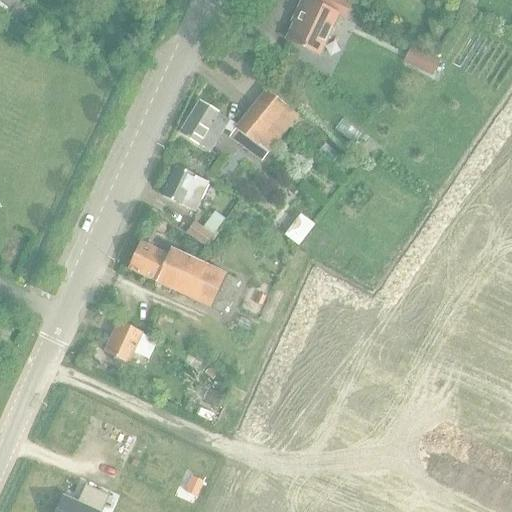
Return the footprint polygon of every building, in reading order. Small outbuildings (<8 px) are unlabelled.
[(343,19),(350,3),(343,0),(315,0),(314,3),(306,0),(287,40),(318,55),(336,15),(343,19)] [(264,159),(267,155),(298,118),(266,92),(238,126),(219,114),(223,108),(204,97),(200,103),(199,102),(180,134),(209,152),(224,129),(232,133),(229,137),(264,159)] [(175,169),(162,198),(189,211),(195,214),(196,212),(208,184),(194,178),(194,177),(175,169)] [(186,234),(205,248),(225,221),(216,213),(203,230),(194,224),(186,234)] [(286,235),(300,246),(312,229),(298,219),(286,235)] [(169,250),(166,256),(140,244),(127,273),(221,315),(237,280),(169,250)] [(132,352),(149,359),(156,341),(118,323),(104,353),(115,358),(113,361),(121,364),(123,362),(127,364),(132,352)] [(63,496),(56,511),(101,511),(109,496),(85,485),(77,503),(63,496)]
